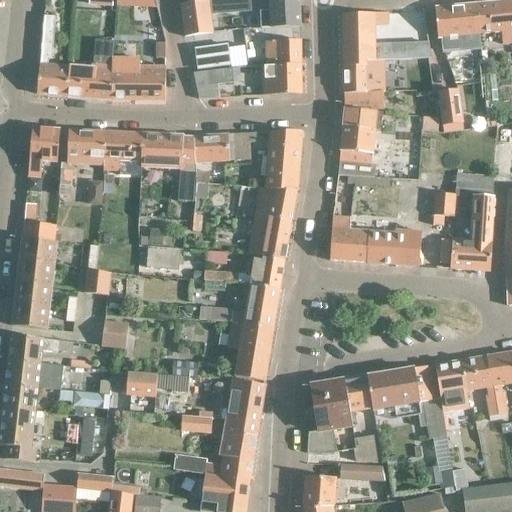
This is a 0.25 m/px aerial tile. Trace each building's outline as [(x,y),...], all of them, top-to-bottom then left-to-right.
[(117,0),(117,5),(156,8),(154,0),(117,0)] [(258,0),(243,0),(244,12),(259,11),(258,0)] [(271,0),(272,14),(262,14),(263,30),(302,28),(300,0),(271,0)] [(511,2),(477,5),(480,34),(502,32),(503,44),(511,43),(511,2)] [(191,36),(215,33),(211,3),(186,5),(191,36)] [(458,36),(480,34),(477,5),(436,9),(440,50),(459,49),(458,36)] [(367,61),(376,61),(430,59),(429,43),(375,45),(374,26),(388,25),(387,13),(342,15),(343,67),(367,66),(367,61)] [(37,95),(66,97),(68,67),(48,66),(48,59),(52,60),(56,18),(45,17),(41,65),(40,65),(37,95)] [(114,57),(115,42),(106,41),(105,57),(114,57)] [(267,63),(256,63),(256,68),(263,67),(268,67),(302,67),(301,41),(267,42),(267,63)] [(155,60),(164,60),(164,44),(155,44),(155,60)] [(230,66),(227,46),(195,50),(198,70),(230,66)] [(112,67),(112,101),(165,102),(164,68),(139,68),(139,60),(112,60),(112,67)] [(343,67),(344,93),(344,106),(358,106),(358,111),(383,110),(382,92),(378,92),(376,61),(367,61),(367,66),(343,67)] [(66,97),(112,101),(112,67),(92,65),(92,69),(68,67),(66,97)] [(302,67),(268,67),(263,67),(264,97),(303,96),(302,67)] [(230,70),(194,74),(200,100),(220,99),(218,85),(233,84),(232,69),(230,70)] [(439,98),(443,130),(463,127),(458,96),(439,98)] [(345,110),(339,178),(371,181),(375,131),(381,131),(383,114),(345,110)] [(57,163),(60,131),(31,129),(28,161),(30,161),(28,178),(41,179),(42,162),(57,163)] [(271,133),(266,189),(298,192),(303,131),(271,133)] [(80,160),(107,161),(109,134),(71,132),(70,164),(80,165),(80,160)] [(123,162),(143,163),(145,136),(109,134),(107,161),(106,172),(122,172),(123,162)] [(229,136),(231,162),(251,161),(250,145),(258,144),(257,134),(229,136)] [(196,165),(195,140),(185,139),(185,138),(145,136),(143,163),(142,165),(142,169),(182,171),(180,201),(197,202),(198,184),(196,165)] [(195,138),(195,140),(196,165),(231,163),(229,136),(195,138)] [(61,172),(60,187),(72,188),(73,173),(61,172)] [(209,175),(197,174),(198,184),(198,185),(208,185),(209,175)] [(453,241),(451,270),(490,273),(492,244),(482,243),(483,230),(493,230),(496,194),(492,193),(493,180),(455,177),(454,190),(475,192),(472,241),(453,241)] [(255,215),(248,255),(256,257),(285,262),(298,192),(266,189),(260,190),(255,215)] [(502,276),(507,277),(509,307),(511,307),(511,191),(508,192),(502,276)] [(436,194),(434,226),(444,226),(444,217),(455,217),(456,195),(436,194)] [(194,217),(193,233),(201,233),(203,218),(194,217)] [(331,261),(375,264),(378,232),(350,230),(351,222),(333,221),(331,261)] [(24,223),(23,239),(54,243),(56,227),(24,223)] [(378,232),(375,264),(420,267),(423,232),(396,230),(396,234),(378,232)] [(20,263),(53,267),(56,243),(54,243),(23,239),(22,239),(20,263)] [(95,271),(98,248),(90,247),(87,270),(95,271)] [(179,272),(181,250),(149,248),(147,269),(179,272)] [(227,265),(228,254),(207,253),(206,263),(227,265)] [(250,285),(280,290),(285,262),(256,257),(252,278),(243,278),(243,275),(206,273),(205,281),(250,285)] [(51,288),(53,267),(20,263),(17,285),(51,288)] [(85,294),(107,297),(109,274),(87,272),(85,294)] [(51,288),(17,285),(15,305),(49,308),(51,288)] [(200,308),(199,320),(216,322),(232,324),(243,325),(244,325),(273,330),(280,290),(250,285),(245,315),(233,314),(233,311),(200,308)] [(69,299),(67,310),(75,311),(77,300),(69,299)] [(46,331),(49,308),(15,305),(12,327),(46,331)] [(74,323),(75,311),(67,310),(66,322),(74,323)] [(125,349),(128,326),(104,323),(101,347),(125,349)] [(232,324),(228,349),(240,351),(236,378),(264,383),(273,330),(244,325),(243,325),(232,324)] [(11,337),(8,361),(40,365),(42,352),(58,354),(58,352),(72,354),(73,344),(11,337)] [(501,386),(511,384),(511,354),(487,359),(492,388),(494,388),(499,417),(508,415),(505,394),(503,394),(501,386)] [(487,359),(462,363),(467,392),(488,389),(489,397),(487,397),(490,418),(499,417),(494,388),(492,388),(487,359)] [(38,389),(40,365),(8,361),(5,385),(38,389)] [(173,363),(172,377),(197,379),(198,365),(173,363)] [(455,394),(467,392),(462,363),(436,367),(442,410),(457,408),(455,394)] [(413,371),(369,378),(374,410),(374,412),(398,408),(400,418),(414,415),(422,414),(420,404),(426,404),(432,440),(447,438),(442,410),(441,401),(440,397),(436,367),(430,368),(413,371)] [(128,374),(126,396),(155,399),(157,376),(128,374)] [(369,378),(345,382),(350,413),(352,423),(356,423),(355,413),(374,410),(369,378)] [(233,381),(227,421),(238,423),(236,436),(257,439),(266,387),(233,381)] [(101,382),(99,396),(109,398),(110,383),(101,382)] [(353,428),(352,423),(350,413),(345,382),(312,387),(313,389),(318,415),(316,416),(319,433),(311,434),(310,434),(308,455),(328,456),(338,454),(334,432),(353,428)] [(3,409),(35,412),(38,389),(5,385),(3,409)] [(109,398),(99,396),(75,394),(74,400),(78,401),(78,407),(98,409),(108,410),(109,398)] [(31,449),(35,412),(3,409),(0,432),(0,446),(5,447),(4,460),(35,464),(36,449),(31,449)] [(211,435),(212,421),(182,419),(181,432),(211,435)] [(224,458),(222,478),(250,482),(253,462),(257,439),(236,436),(238,423),(227,421),(221,457),(224,458)] [(374,438),(355,441),(357,450),(355,451),(357,463),(379,465),(374,438)] [(205,476),(207,463),(175,459),(174,472),(205,476)] [(341,481),(386,483),(384,470),(342,467),(341,481)] [(44,476),(0,470),(0,487),(42,493),(44,476)] [(112,493),(113,480),(78,476),(77,489),(77,490),(92,491),(112,493)] [(202,504),(200,511),(246,511),(247,510),(250,482),(222,478),(205,476),(202,503),(202,504)] [(307,478),(306,510),(335,508),(336,508),(336,500),(345,500),(346,488),(337,488),(337,480),(307,478)] [(466,511),(504,511),(511,511),(511,486),(464,492),(466,511)] [(75,511),(76,500),(77,489),(63,488),(43,487),(43,493),(41,511),(75,511)] [(130,511),(132,496),(110,494),(110,503),(108,511),(130,511)] [(445,511),(442,496),(403,505),(404,511),(445,511)] [(160,511),(161,499),(136,498),(134,511),(160,511)]
